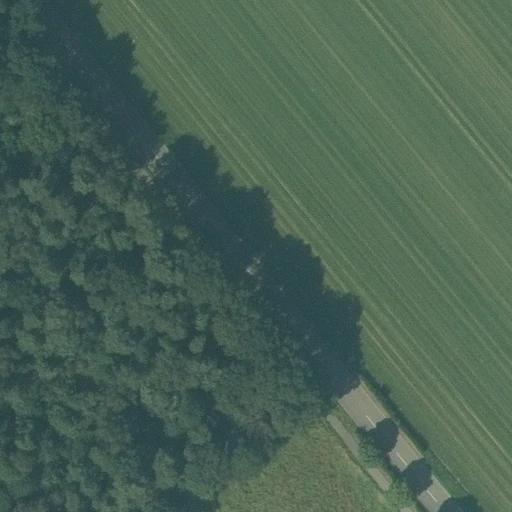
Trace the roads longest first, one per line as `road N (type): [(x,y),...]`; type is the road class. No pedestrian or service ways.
road 1 (tertiary): [(447,511),(17,0)]
road 2 (track): [(175,511),(331,374)]
